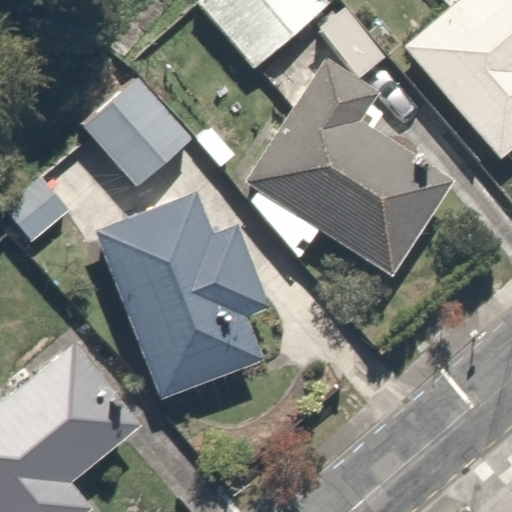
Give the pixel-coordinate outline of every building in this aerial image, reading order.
[(259,73),(335,4),(331,0),(201,0),(196,4),(259,73)] [(511,0),(450,0),(400,48),(506,158),(511,151),(511,0)] [(249,204),(302,263),(321,235),(390,280),(454,181),(361,121),(383,88),(323,49),(237,181),(256,193),(249,204)] [(198,147),(139,74),(84,118),(143,191),(198,147)] [(201,191),(93,235),(165,412),(274,368),(249,307),(274,297),(245,225),(219,236),(201,191)] [(67,334),(0,392),(0,511),(93,511),(98,508),(81,488),(149,428),(67,334)]
